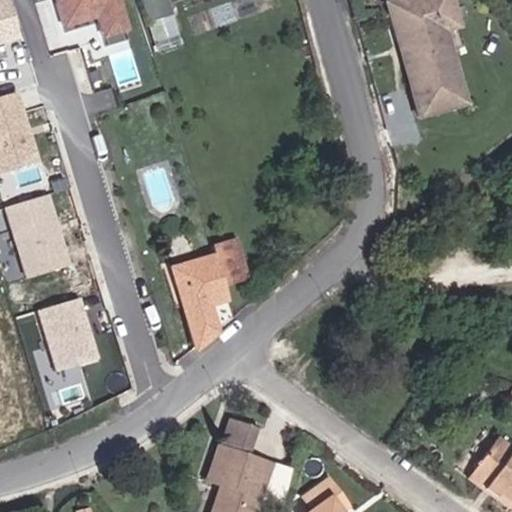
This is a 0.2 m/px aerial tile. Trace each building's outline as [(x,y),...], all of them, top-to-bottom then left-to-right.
[(0,0),(0,46),(24,38),(11,0),(0,0)] [(121,0),(53,0),(63,31),(99,20),(105,40),(131,32),(121,0)] [(144,0),(149,46),(175,44),(170,0),(144,0)] [(455,0),(399,0),(386,4),(417,119),(472,107),(450,32),(464,30),(455,0)] [(0,176),(42,164),(20,93),(0,98),(0,176)] [(74,268),(51,195),(7,209),(29,282),(74,268)] [(215,256),(172,268),(196,351),(224,333),(215,306),(231,303),(227,288),(253,281),(241,238),(214,247),(215,256)] [(102,363),(83,302),(38,316),(58,377),(102,363)] [(261,431),(230,420),(207,484),(221,491),(213,511),(258,511),(274,464),(254,456),(261,431)] [(511,447),(498,439),(468,482),(511,511),(511,447)] [(331,478),(304,498),(314,511),(312,511),(344,511),(344,510),(353,504),(331,478)]
